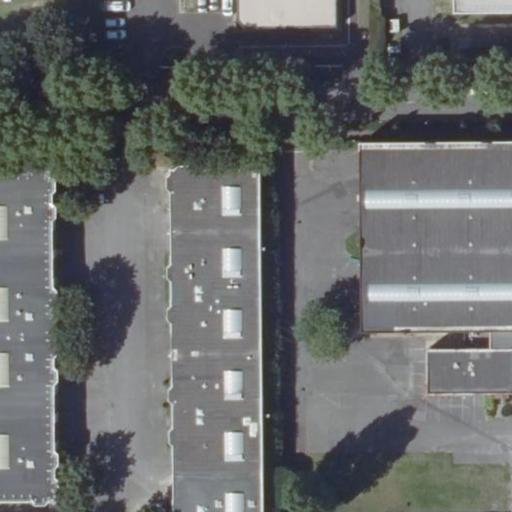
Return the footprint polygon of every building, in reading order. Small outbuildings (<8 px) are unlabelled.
[(241,0),(242,17),(257,28),(343,27),(342,0),(241,0)] [(511,0),(452,0),(453,12),(511,12),(511,0)] [(42,56),(42,72),(74,73),(74,56),(42,56)] [(511,142),(361,145),(365,333),(462,330),(461,349),(427,351),(426,397),(511,395),(511,142)] [(266,511),(262,170),(169,172),(175,511),(266,511)] [(46,171),(0,172),(0,504),(50,504),(46,171)]
